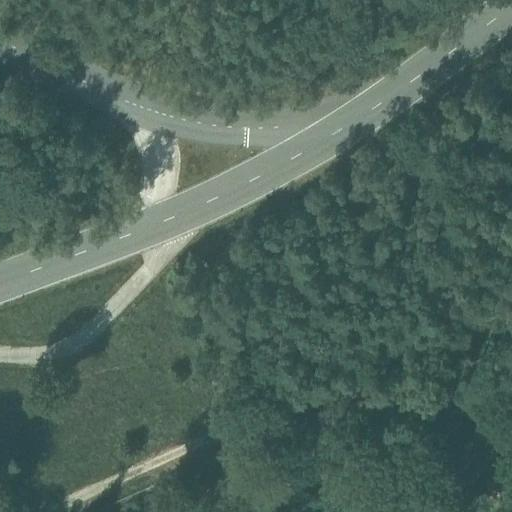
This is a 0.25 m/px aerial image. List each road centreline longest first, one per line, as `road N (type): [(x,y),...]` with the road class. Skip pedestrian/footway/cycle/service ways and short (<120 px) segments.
road 1 (unclassified): [(0,274),(205,198),(320,132),(511,0)]
road 2 (track): [(63,511),(511,329)]
road 3 (unknown): [(0,356),(31,357),(74,339),(144,269),(151,105)]
